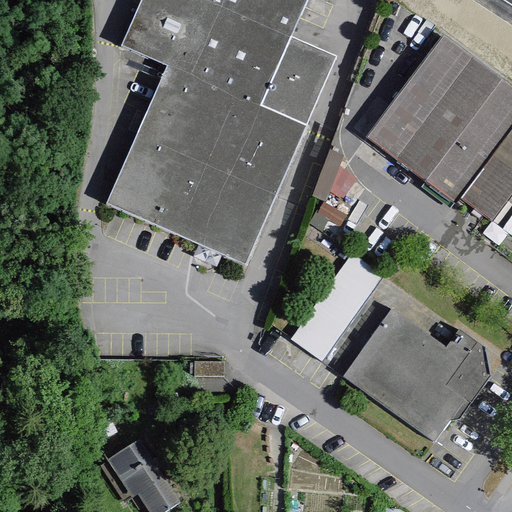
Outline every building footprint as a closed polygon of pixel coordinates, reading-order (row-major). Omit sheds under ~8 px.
[(302,0),(135,0),(115,51),(157,68),(100,206),(240,264),(328,54),(287,37),(302,0)] [(511,212),(511,89),(440,40),(365,139),(469,213),(498,234),(511,212)] [(329,157),(315,196),(325,200),(319,217),(340,225),(360,168),(329,157)] [(352,255),(291,339),(322,361),(383,277),(352,255)] [(389,310),(339,378),(436,449),(488,382),(482,349),(456,330),(443,348),(389,310)] [(163,511),(178,501),(130,436),(98,459),(136,511),(163,511)]
